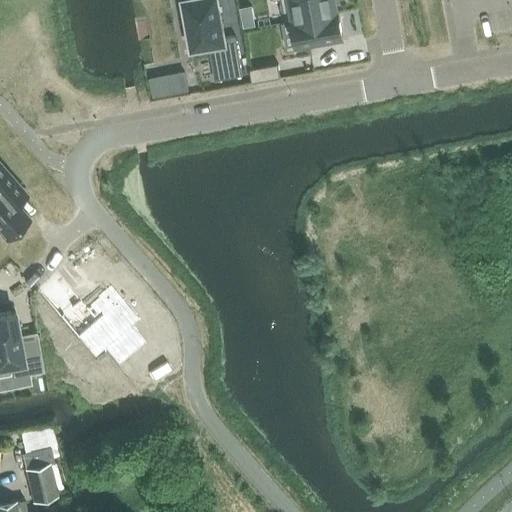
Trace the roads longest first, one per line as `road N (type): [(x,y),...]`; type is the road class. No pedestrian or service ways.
road 1 (residential): [(79,192),(181,312),(197,404),(288,511)]
road 2 (residential): [(79,192),(77,160),(93,144),(396,83)]
